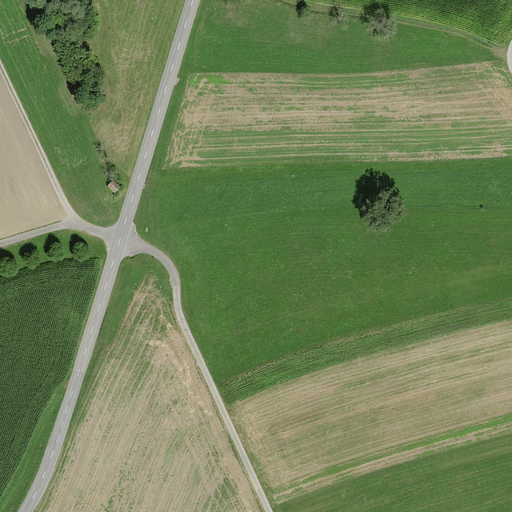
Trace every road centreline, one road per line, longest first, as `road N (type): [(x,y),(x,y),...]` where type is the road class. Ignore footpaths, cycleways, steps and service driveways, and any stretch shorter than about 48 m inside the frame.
road 1 (tertiary): [(23,511),(63,417),(191,0)]
road 2 (track): [(268,511),(181,323),(173,271),(119,238)]
road 3 (track): [(0,68),(74,218),(119,238)]
